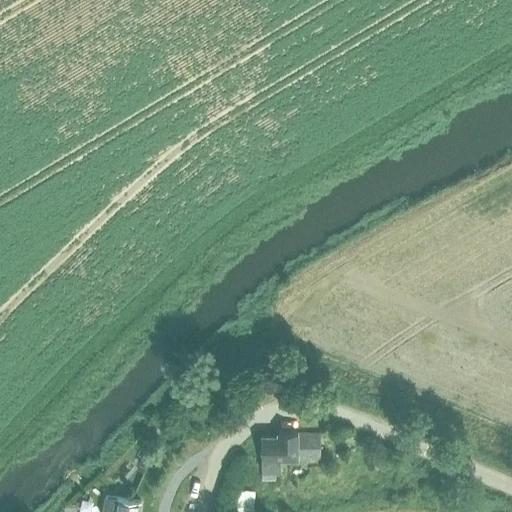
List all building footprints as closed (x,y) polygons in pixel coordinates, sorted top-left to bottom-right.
[(262,435),(262,478),(276,478),(276,470),(281,470),(280,457),(299,457),(299,456),(321,456),(321,432),(299,432),(299,431),(279,432),(279,435),(262,435)] [(146,450),(139,463),(148,467),(154,454),(146,450)] [(395,456),(385,457),(387,466),(397,464),(395,456)] [(141,476),(133,493),(139,496),(147,479),(141,476)] [(236,489),(235,510),(255,511),(257,491),(236,489)] [(106,496),(103,511),(139,511),(141,501),(114,497),(106,496)]
